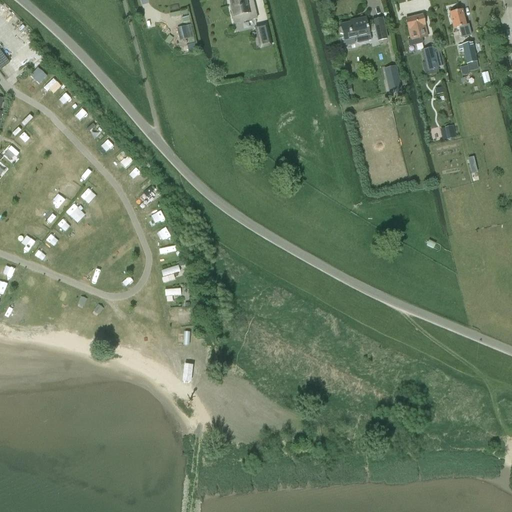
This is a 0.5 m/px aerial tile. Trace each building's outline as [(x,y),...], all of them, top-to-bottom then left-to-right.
[(246,0),(229,0),(231,6),(229,6),(232,18),(242,16),(244,22),(257,19),(253,4),(248,5),(246,0)] [(462,10),(449,13),(453,29),(459,28),(460,32),(461,38),(470,36),(471,36),(468,25),(466,26),(462,10)] [(422,15),(405,19),(411,40),(407,41),(409,47),(423,44),(422,39),(427,37),(422,15)] [(351,23),(340,25),(344,41),(355,38),(357,44),(371,41),(370,35),(369,33),(376,32),(378,41),(381,40),(387,39),(382,19),(373,21),(374,25),(368,26),(366,18),(350,22),(351,23)] [(267,24),(254,27),(258,42),(270,39),(267,24)] [(181,41),(188,39),(193,38),(190,25),(178,28),(181,41)] [(472,43),(462,45),(464,55),(467,65),(476,62),(472,43)] [(474,45),(478,65),(485,63),(480,43),(474,45)] [(428,72),(438,69),(432,48),(423,50),(428,72)] [(467,66),(460,68),(462,76),(469,75),(468,72),(467,66)] [(386,69),(391,89),(392,95),(402,92),(396,67),(386,69)] [(342,85),(344,96),(353,94),(350,83),(342,85)] [(453,130),(447,131),(449,139),(455,138),(454,131),(453,130)] [(468,167),(476,165),(474,154),(465,155),(468,167)]
